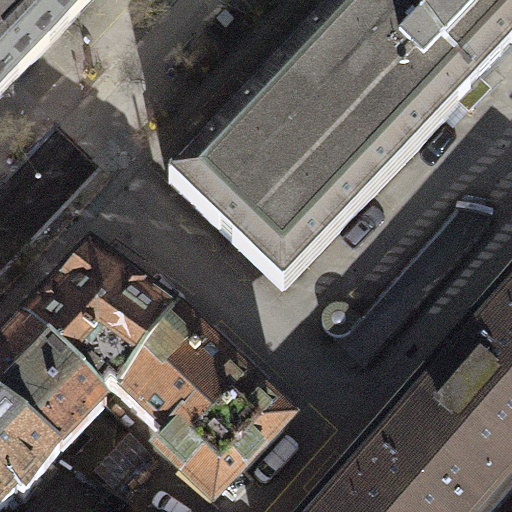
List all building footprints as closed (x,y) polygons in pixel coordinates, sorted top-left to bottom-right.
[(0,0),(0,103),(98,0),(0,0)] [(511,0),(342,0),(168,182),(283,293),(459,109),(458,108),(511,50),(511,0)] [(122,397),(175,324),(117,282),(123,275),(99,257),(27,333),(99,401),(111,389),(122,397)] [(511,294),(322,511),(492,511),(511,490),(511,294)] [(175,324),(122,397),(169,443),(159,453),(214,506),(287,430),(175,324)] [(99,401),(27,333),(0,361),(0,415),(59,457),(107,409),(99,401)] [(59,457),(0,415),(0,511),(4,511),(18,498),(25,503),(59,457)]
